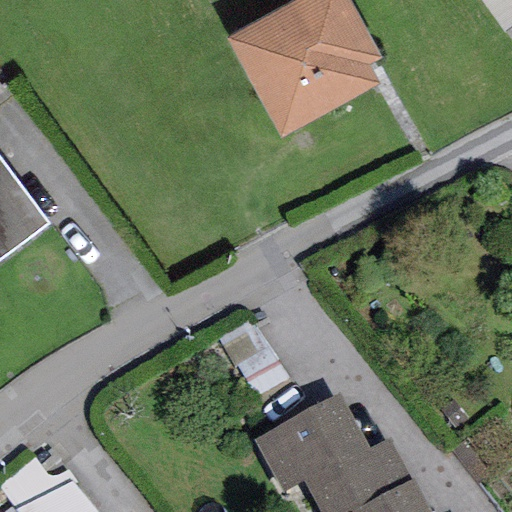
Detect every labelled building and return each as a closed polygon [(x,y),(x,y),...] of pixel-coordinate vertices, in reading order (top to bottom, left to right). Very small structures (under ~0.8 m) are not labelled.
[(355,0),(271,0),(226,24),(279,124),(380,71),(369,51),(380,45),(355,0)] [(511,0),(483,0),(506,28),(511,23),(511,0)] [(0,155),(0,250),(46,218),(0,155)] [(340,398),(253,444),(281,497),(304,485),(318,511),(365,511),(414,486),(390,442),(369,453),(340,398)] [(427,511),(414,486),(365,511),(427,511)]
